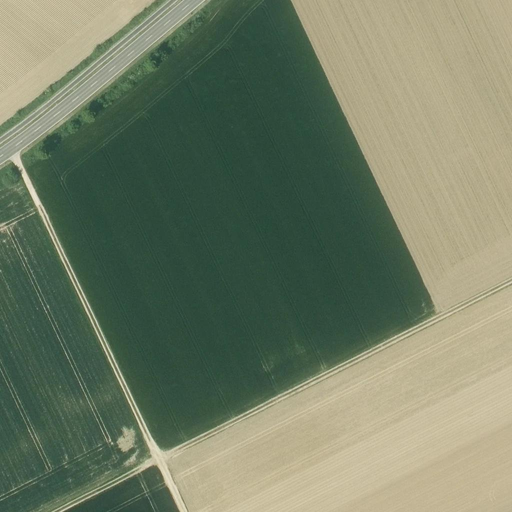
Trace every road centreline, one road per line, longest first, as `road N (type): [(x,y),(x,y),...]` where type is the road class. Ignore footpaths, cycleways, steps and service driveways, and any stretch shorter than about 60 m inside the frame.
road 1 (track): [(56,511),(511,281)]
road 2 (track): [(182,511),(10,149)]
road 3 (secondary): [(0,156),(194,0)]
